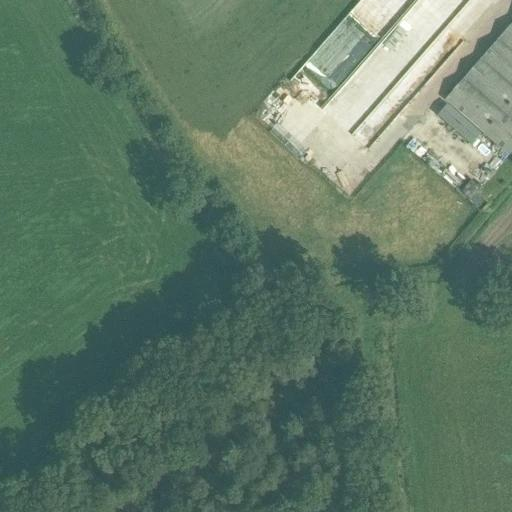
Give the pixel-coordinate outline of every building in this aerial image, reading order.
[(469,0),(451,0),(464,8),(469,0)] [(511,26),(447,102),(494,143),(484,154),(495,163),(504,153),(511,158),(511,156),(511,26)] [(435,51),(451,48),(449,38),(433,42),(435,51)] [(411,123),(419,106),(409,101),(400,118),(411,123)] [(410,122),(397,136),(420,157),(433,143),(410,122)] [(439,138),(455,151),(462,142),(446,129),(439,138)] [(477,179),(442,148),(435,155),(445,164),(439,171),(464,193),(477,179)]
